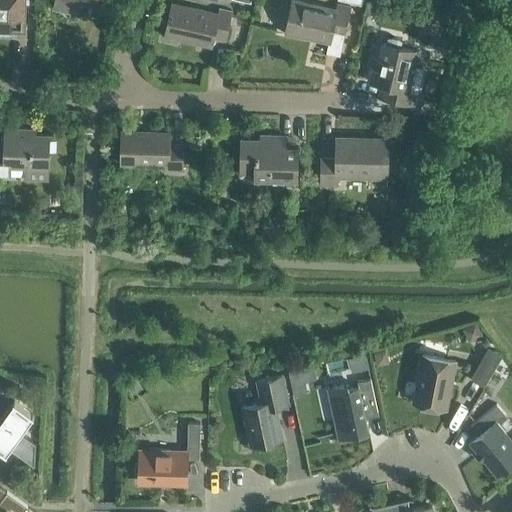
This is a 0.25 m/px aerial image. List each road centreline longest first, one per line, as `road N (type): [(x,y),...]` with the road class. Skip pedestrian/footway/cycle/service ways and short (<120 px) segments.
road 1 (residential): [(111,98),(362,103)]
road 2 (residential): [(225,511),(225,498),(331,492),(430,459)]
